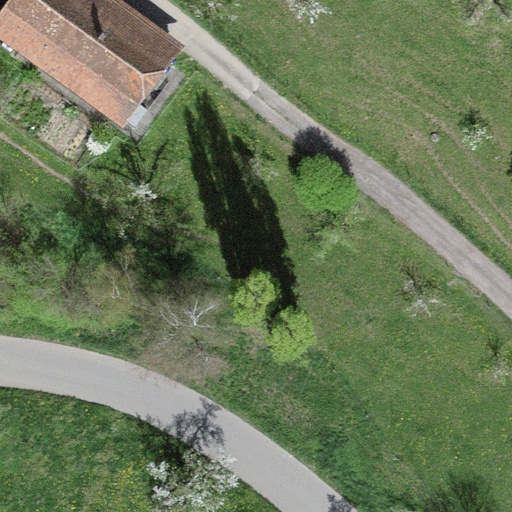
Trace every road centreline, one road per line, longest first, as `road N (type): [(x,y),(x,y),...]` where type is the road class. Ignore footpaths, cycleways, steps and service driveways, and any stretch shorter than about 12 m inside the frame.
road 1 (track): [(140,0),(403,203),(511,300)]
road 2 (unclassified): [(0,377),(170,415),(316,511)]
